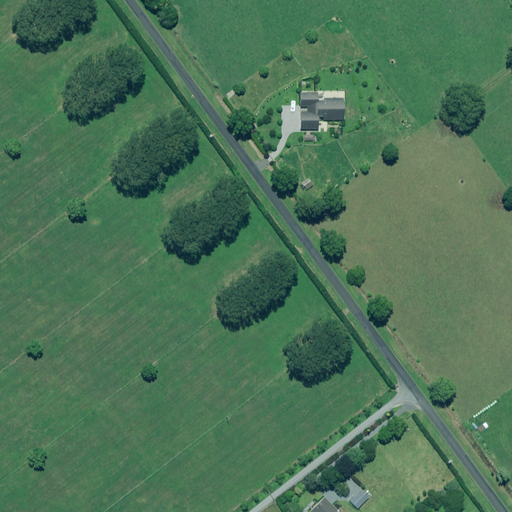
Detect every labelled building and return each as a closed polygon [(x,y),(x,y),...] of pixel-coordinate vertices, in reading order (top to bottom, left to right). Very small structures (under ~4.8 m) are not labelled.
[(345,97),(319,97),(319,89),(299,89),(299,133),(322,133),(322,122),(345,122),(345,114),(345,97)] [(307,175),(303,169),(297,173),(301,179),(307,175)] [(313,185),(309,179),(303,183),(307,189),(313,185)] [(370,498),(362,490),(351,501),(359,509),(370,498)] [(340,511),(325,497),(310,511),(340,511)]
